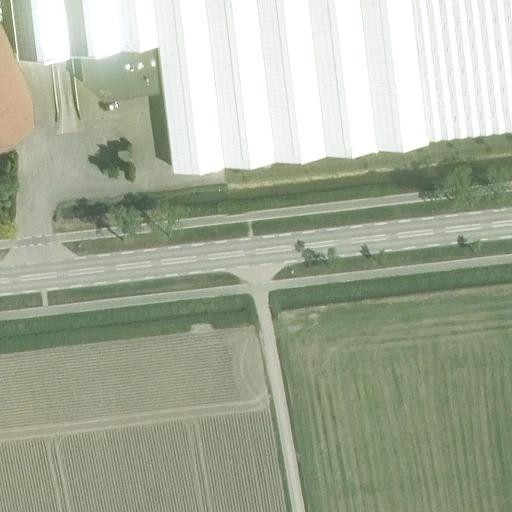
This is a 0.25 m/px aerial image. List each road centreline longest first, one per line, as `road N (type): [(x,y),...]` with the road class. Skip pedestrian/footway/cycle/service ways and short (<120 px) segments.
road 1 (primary): [(262,251),(0,283)]
road 2 (unclassified): [(306,511),(262,251)]
road 3 (primary): [(511,222),(262,251)]
